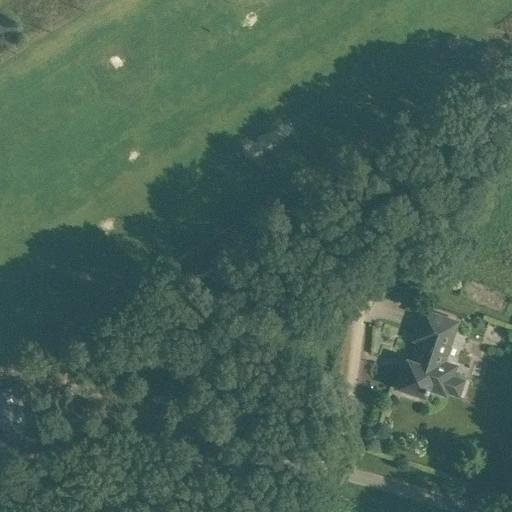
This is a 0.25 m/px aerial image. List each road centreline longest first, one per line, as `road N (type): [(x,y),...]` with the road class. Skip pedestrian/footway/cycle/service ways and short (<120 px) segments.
road 1 (unclassified): [(470,511),(387,481),(209,455),(109,511)]
road 2 (track): [(337,471),(369,281)]
